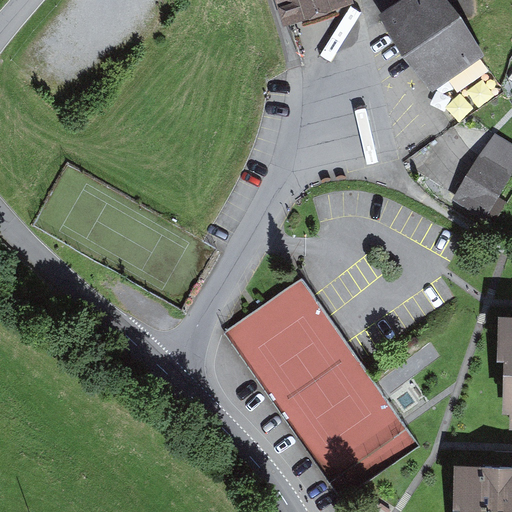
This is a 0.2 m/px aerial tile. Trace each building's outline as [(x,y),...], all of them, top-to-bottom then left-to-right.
[(320,9),(348,0),(279,0),(286,20),(320,9)] [(448,0),(392,0),(377,10),(432,89),(485,53),(448,0)] [(511,172),(511,142),(495,132),(450,198),(484,217),(511,172)] [(511,304),(496,304),(496,349),(503,349),(502,402),(511,402),(511,304)] [(511,511),(511,455),(451,453),(450,498),(460,498),(459,511),(511,511)]
